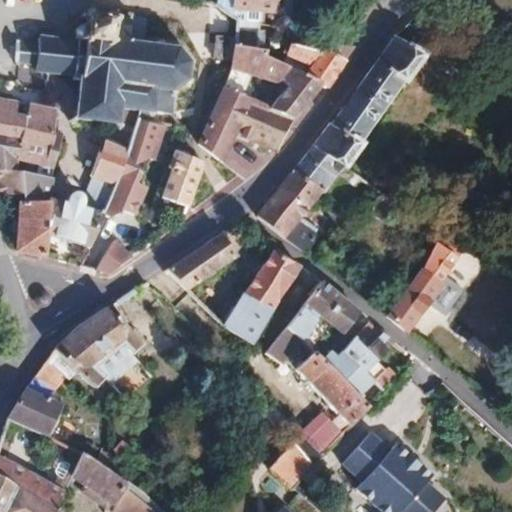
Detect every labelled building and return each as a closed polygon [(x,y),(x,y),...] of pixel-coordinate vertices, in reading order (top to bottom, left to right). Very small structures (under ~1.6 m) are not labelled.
[(271,12),(271,0),(231,0),(231,9),(271,12)] [(211,33),(215,34),(234,35),(235,28),(236,19),(213,1),(213,3),(211,33)] [(16,41),(14,60),(35,60),(46,62),(55,63),(72,65),(72,70),(78,71),(72,114),(67,117),(69,121),(75,116),(110,120),(115,126),(117,123),(114,118),(116,106),(142,109),(170,113),(173,93),(175,92),(174,87),(178,84),(182,80),(187,83),(189,80),(185,77),(186,74),(187,69),(187,63),(192,61),(191,57),(186,59),(184,56),(181,52),(176,49),(178,44),(176,42),(173,47),(159,46),(160,40),(155,39),(154,45),(142,43),(126,41),(128,16),(128,13),(123,12),(122,18),(90,15),(91,10),(86,9),(85,14),(79,12),(78,18),(84,19),(83,34),(80,32),(77,32),(74,33),(72,35),(71,38),(71,41),(72,43),(36,37),(36,43),(16,41)] [(128,16),(126,41),(142,43),(144,18),(128,16)] [(374,221),(384,203),(335,173),(354,150),(350,147),(393,88),(397,91),(429,43),(405,25),(392,38),(331,122),(327,120),(287,173),(315,197),(357,216),(359,213),(374,221)] [(251,48),(254,30),(235,28),(234,35),(233,45),(251,48)] [(313,56),(300,75),(318,85),(323,87),(351,45),(341,39),(330,32),(320,46),(292,38),(290,49),(313,56)] [(213,54),(232,57),(233,45),(234,35),(215,34),(213,54)] [(256,90),(252,99),(290,119),(318,85),(300,75),(260,53),(260,49),(251,48),(233,45),(232,57),(231,67),(276,83),(278,80),(287,85),(275,99),(256,90)] [(45,72),(46,62),(35,60),(35,66),(35,72),(45,72)] [(55,63),(46,62),(45,72),(55,73),(55,63)] [(72,65),(55,63),(55,73),(68,74),(72,70),(72,65)] [(290,119),(252,99),(223,85),(197,143),(219,163),(231,131),(273,151),(290,119)] [(0,134),(23,137),(20,165),(56,168),(61,130),(62,125),(53,124),(55,102),(52,101),(0,98),(0,134)] [(160,121),(140,117),(127,147),(95,222),(114,210),(127,178),(133,181),(160,121)] [(70,204),(52,201),(47,240),(84,249),(95,222),(127,147),(111,142),(112,137),(93,132),(92,137),(61,130),(56,168),(88,174),(79,195),(77,194),(74,195),(71,196),(70,199),(69,202),(70,204)] [(47,240),(52,201),(54,178),(19,174),(20,165),(23,137),(0,134),(0,196),(21,199),(20,207),(16,207),(17,251),(45,258),(47,240)] [(166,178),(160,199),(187,206),(201,164),(178,156),(171,179),(166,178)] [(313,240),(292,224),(315,197),(287,173),(255,216),(283,239),(302,254),(313,240)] [(96,252),(114,210),(95,222),(84,249),(96,252)] [(401,332),(433,291),(462,245),(436,225),(385,313),(384,317),(401,332)] [(215,235),(163,270),(183,291),(231,259),(215,235)] [(129,258),(111,240),(94,270),(107,273),(129,258)] [(296,269),(271,250),(222,329),(248,346),(273,303),(296,269)] [(364,410),(382,391),(363,373),(337,351),(330,359),(315,346),(312,349),(299,337),(313,318),(338,335),(355,314),(315,284),(282,331),(321,363),(364,410)] [(74,329),(51,351),(70,371),(83,385),(95,376),(98,381),(127,360),(124,356),(135,348),(108,307),(74,329)] [(337,351),(363,373),(390,343),(364,322),(337,351)] [(364,410),(321,363),(282,331),(264,356),(279,367),(282,363),(293,371),(348,428),(355,421),(364,410)] [(53,393),(61,382),(70,371),(51,351),(30,379),(53,393)] [(9,411),(5,419),(39,438),(55,411),(45,404),(53,393),(30,379),(19,394),(9,411)] [(341,436),(318,416),(298,438),(319,461),(328,451),(341,436)] [(62,492),(25,474),(39,438),(5,419),(0,432),(0,482),(12,489),(52,511),(62,492)] [(361,486),(355,493),(376,511),(435,511),(443,503),(424,486),(431,479),(394,448),(388,455),(368,437),(340,468),(361,486)] [(291,492),(313,468),(291,445),(268,472),(291,492)] [(53,446),(48,456),(73,470),(78,460),(53,446)] [(101,474),(78,460),(73,470),(67,481),(108,501),(118,483),(101,474)] [(0,511),(12,489),(0,482),(0,511)] [(53,511),(52,511),(12,489),(0,511),(53,511)]
